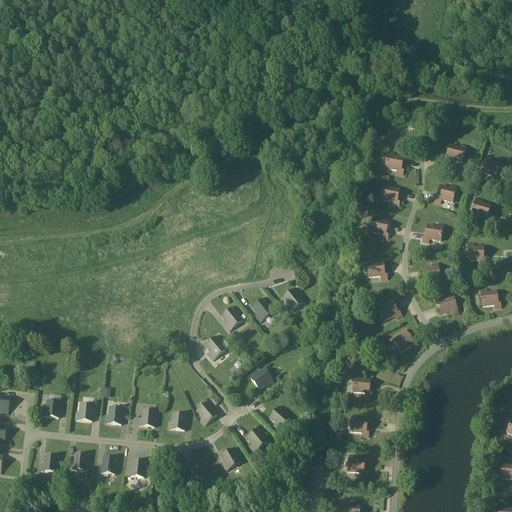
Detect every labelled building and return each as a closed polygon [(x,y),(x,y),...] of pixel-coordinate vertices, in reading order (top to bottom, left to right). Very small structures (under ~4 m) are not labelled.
[(466,148),(460,147),(459,150),(450,148),(447,158),(445,158),(443,163),(449,164),(450,161),(462,164),(466,148)] [(403,160),(393,158),(393,155),(388,154),(385,170),(397,172),(396,175),(403,176),(403,171),(401,171),(403,160)] [(500,166),(490,163),(491,160),(486,158),(481,173),(492,177),(491,180),(497,182),(498,178),(496,177),(500,166)] [(399,192),(389,190),(390,186),(384,186),(381,202),(393,204),(392,207),(399,208),(399,203),(397,203),(399,192)] [(456,188),(450,187),(450,190),(440,188),(438,199),(435,199),(434,204),(440,205),(441,202),(452,204),(456,188)] [(490,208),(480,205),(481,202),(476,200),(471,216),(483,219),(482,222),(488,224),(489,219),(487,219),(490,208)] [(388,224),(378,222),(379,219),(374,218),(370,234),(382,236),(381,239),(387,241),(388,236),(386,235),(388,224)] [(443,227),(437,226),(437,229),(427,228),(425,239),(423,239),(422,244),(428,244),(429,241),(440,243),(443,227)] [(483,250),(473,249),(474,246),(468,246),(468,262),(479,262),(479,266),(485,266),(485,261),(483,261),(483,250)] [(387,276),(384,276),(383,265),(373,266),(373,262),(368,263),(369,279),(380,278),(381,281),(387,281),(387,276)] [(437,266),(432,267),(432,270),(422,272),(424,283),(422,283),(423,288),(429,287),(429,284),(440,282),(437,266)] [(303,305),(298,298),(301,296),(296,290),(283,300),(288,306),(285,308),(290,315),(303,305)] [(496,294),(486,295),(486,291),(480,292),(482,308),(494,307),(494,310),(501,310),(500,304),(498,305),(496,294)] [(268,308),(270,305),(265,299),(252,310),(257,316),(255,318),(260,325),(273,314),(268,308)] [(453,300),(442,303),(441,300),(435,302),(437,307),(439,306),(442,317),(452,314),(453,317),(458,315),(453,300)] [(392,304),(383,309),(381,306),(376,308),(384,323),(394,318),(396,321),(401,318),(399,313),(397,314),(392,304)] [(237,317),(240,314),(235,308),(221,318),(227,325),(224,327),(229,334),(242,323),(239,319),(237,317)] [(418,347),(415,343),(413,344),(407,335),(399,340),(397,337),(392,340),(401,354),(411,348),(413,351),(418,347)] [(220,346),(223,343),(218,337),(205,348),(210,354),(208,356),(213,363),(226,352),(220,346)] [(264,371),(257,377),(255,374),(249,379),(259,392),(265,387),(268,390),(274,385),(264,371)] [(370,382),(360,381),(360,378),(355,377),(353,394),(365,395),(365,398),(371,399),(371,394),(369,394),(370,382)] [(10,400),(2,399),(3,395),(0,394),(0,411),(1,412),(0,415),(8,416),(10,400)] [(215,409),(209,402),(197,413),(202,420),(199,422),(204,428),(217,417),(212,411),(215,409)] [(64,405),(47,403),(47,411),(43,411),(42,419),(58,421),(59,413),(63,413),(64,405)] [(97,408),(81,406),(80,415),(76,414),(75,422),(92,424),(93,416),(96,416),(97,408)] [(290,421),(284,416),(286,413),(280,408),(269,420),(275,425),(273,428),(280,434),(290,421)] [(126,411),(110,410),(109,418),(105,418),(104,426),(121,427),(122,419),(125,420),(126,411)] [(160,414),(143,412),(142,421),(138,420),(138,428),(154,430),(155,422),(159,422),(160,414)] [(185,425),(189,426),(190,417),(173,416),(172,424),(169,423),(168,431),(184,433),(185,425)] [(367,422),(357,421),(358,418),(352,417),(350,434),(362,435),(362,438),(368,439),(369,434),(366,433),(367,422)] [(262,437),(265,435),(259,429),(247,440),(252,446),(249,448),(254,455),(267,444),(262,437)] [(236,458),(239,456),(235,449),(221,457),(225,464),(222,466),(226,473),(240,465),(236,458)] [(91,458),(75,456),(74,464),(70,463),(69,472),(86,474),(87,465),(90,466),(91,458)] [(364,462),(354,461),(355,458),(349,457),(348,474),(359,475),(359,478),(365,478),(366,473),(363,473),(364,462)] [(61,459),(45,458),(44,465),(40,465),(40,473),(56,475),(57,467),(60,467),(61,459)] [(120,461),(103,459),(103,467),(99,467),(98,475),(115,477),(116,469),(119,469),(120,461)] [(145,472),(148,472),(149,464),(133,462),(132,470),(128,470),(127,478),(144,480),(145,472)] [(206,470),(210,470),(208,462),(192,465),(194,473),(190,474),(192,482),(208,479),(206,470)] [(511,467),(508,468),(508,464),(502,464),(502,480),(511,480),(511,467)] [(359,511),(360,508),(350,507),(350,504),(345,503),(343,511),(359,511)]
